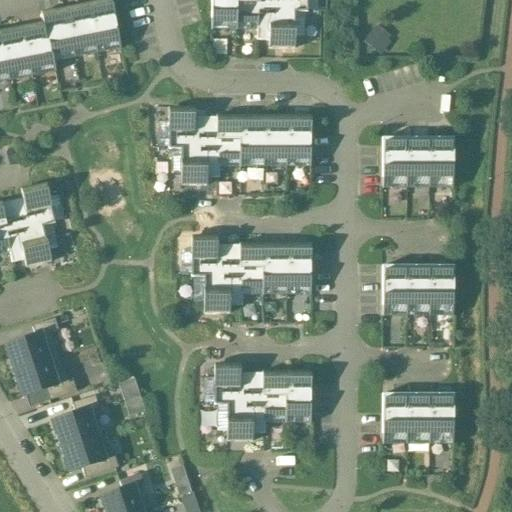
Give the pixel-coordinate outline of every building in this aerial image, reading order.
[(95,4),(88,6),(97,54),(120,50),(111,6),(112,6),(110,0),(107,0),(95,2),(95,4)] [(235,31),(235,0),(210,0),(211,31),(235,31)] [(270,0),(235,0),(235,31),(256,31),(256,13),(271,13),(270,0)] [(270,0),(271,13),(305,13),(307,13),(307,12),(318,12),(318,11),(317,11),(317,0),(270,0)] [(88,6),(65,10),(75,59),(97,54),(88,6)] [(65,10),(41,15),(43,25),(45,25),(52,64),(53,63),(54,63),(53,63),(75,59),(65,10)] [(256,13),(256,31),(256,41),(269,42),(269,49),(294,50),(294,38),(304,39),(305,13),(271,13),(256,13)] [(45,25),(43,25),(22,29),(32,78),(55,73),(53,63),(52,64),(45,25)] [(377,25),(365,42),(381,54),(393,37),(377,25)] [(32,78),(22,29),(0,33),(9,82),(32,78)] [(0,83),(9,82),(0,33),(0,83)] [(168,124),(158,124),(158,149),(168,149),(168,150),(170,151),(205,151),(205,119),(193,119),(193,111),(168,111),(168,124)] [(294,119),(284,119),(284,169),(310,169),(310,123),(310,117),(294,117),(294,119)] [(240,119),(205,119),(205,151),(219,151),(219,168),(240,168),(240,119)] [(240,119),(240,168),(263,168),(263,119),(240,119)] [(284,119),(263,119),(263,168),(284,169),(284,119)] [(406,140),(381,140),(381,179),(382,179),(382,190),(406,190),(406,140)] [(428,140),(406,140),(406,190),(428,190),(428,140)] [(428,140),(428,190),(452,190),(452,179),(453,179),(453,140),(428,140)] [(219,151),(205,151),(170,151),(171,176),(181,176),(181,187),(206,187),(206,179),(219,179),(219,168),(219,151)] [(23,200),(14,202),(21,233),(54,225),(54,223),(64,221),(58,196),(48,199),(45,186),(21,192),(23,200)] [(14,202),(0,204),(0,254),(11,252),(8,236),(21,233),(14,202)] [(54,225),(21,233),(8,236),(11,252),(12,252),(14,262),(27,260),(28,267),(53,262),(51,251),(61,249),(56,227),(56,224),(54,225)] [(181,252),(180,277),(191,277),(191,278),(193,278),(228,278),(227,247),(216,247),(216,239),(191,239),(191,252),(181,252)] [(294,247),(285,247),(285,296),(310,297),(310,245),(294,245),(294,247)] [(263,296),(263,247),(227,247),(228,278),(241,278),(241,296),(263,296)] [(285,296),(285,247),(263,247),(263,296),(285,296)] [(405,268),(381,268),(381,307),(382,307),(382,318),(405,318),(405,268)] [(429,318),(428,268),(405,268),(405,318),(429,318)] [(453,268),(428,268),(429,318),(452,318),(452,307),(453,307),(453,268)] [(241,278),(228,278),(193,278),(194,304),(203,304),(203,315),(229,315),(229,307),(241,307),(241,296),(241,278)] [(36,342),(9,350),(15,371),(50,361),(44,344),(51,342),(49,331),(35,335),(36,342)] [(51,364),(16,373),(22,396),(43,389),(46,396),(64,391),(60,379),(55,380),(51,364)] [(214,379),(204,379),(203,405),(214,405),(214,406),(216,406),(250,406),(250,375),(239,375),(239,367),(214,367),(214,379)] [(294,375),(285,375),(285,424),(310,425),(310,373),(294,373),(294,375)] [(285,424),(285,375),(250,375),(250,406),(264,406),(264,424),(285,424)] [(132,379),(118,384),(123,399),(137,394),(132,379)] [(406,396),(381,396),(381,435),(382,435),(382,446),(406,446),(406,396)] [(406,396),(406,446),(429,446),(428,396),(406,396)] [(453,396),(428,396),(429,446),(452,446),(452,435),(453,435),(453,396)] [(78,415),(56,422),(61,444),(95,435),(89,419),(96,418),(91,405),(77,409),(78,415)] [(264,406),(250,406),(216,406),(216,432),(226,431),(226,443),(252,443),(252,435),(264,435),(264,424),(264,406)] [(96,437),(63,446),(72,470),(92,464),(93,469),(110,463),(106,451),(101,452),(96,437)] [(128,490),(102,498),(106,511),(130,511),(143,508),(136,491),(140,490),(138,482),(127,485),(128,490)]
